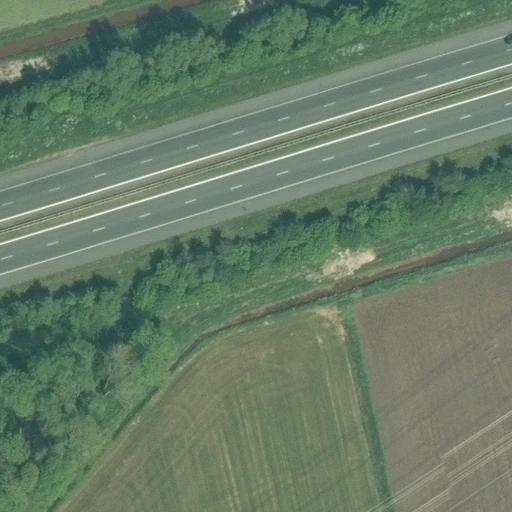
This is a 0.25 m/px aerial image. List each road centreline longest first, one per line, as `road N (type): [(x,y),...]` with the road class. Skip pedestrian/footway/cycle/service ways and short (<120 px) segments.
road 1 (motorway): [(511,51),(0,206)]
road 2 (motorway): [(0,258),(511,105)]
